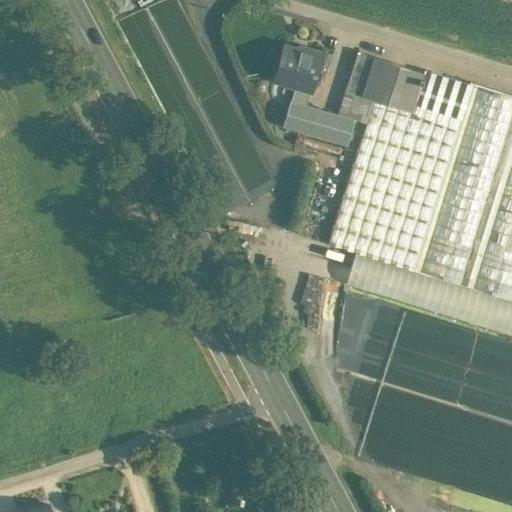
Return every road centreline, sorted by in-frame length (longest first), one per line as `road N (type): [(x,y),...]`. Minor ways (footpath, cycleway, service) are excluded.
road 1 (primary): [(68,0),(285,400)]
road 2 (unclassified): [(285,400),(0,489)]
road 3 (residential): [(274,0),(511,71)]
road 4 (primary): [(285,400),(342,511)]
